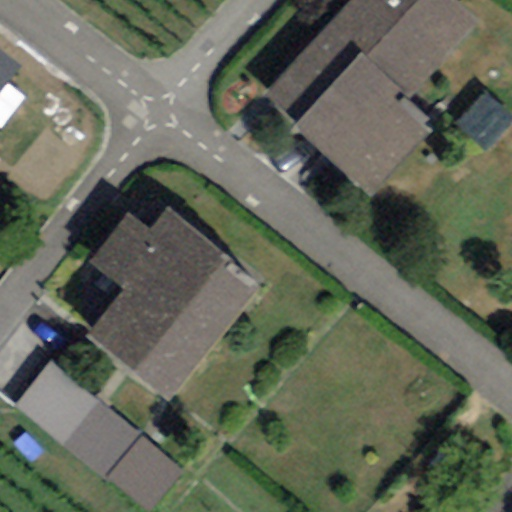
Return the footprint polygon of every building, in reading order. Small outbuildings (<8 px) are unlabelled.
[(463,0),(342,0),(258,92),(369,193),(438,118),(408,91),(478,14),(463,0)] [(0,80),(18,58),(0,44),(0,80)] [(511,127),(511,114),(483,88),(452,123),(487,155),(511,127)] [(260,277),(170,203),(151,227),(126,206),(86,254),(122,284),(86,327),(166,392),(260,277)] [(183,465),(50,360),(13,407),(146,511),(183,465)]
